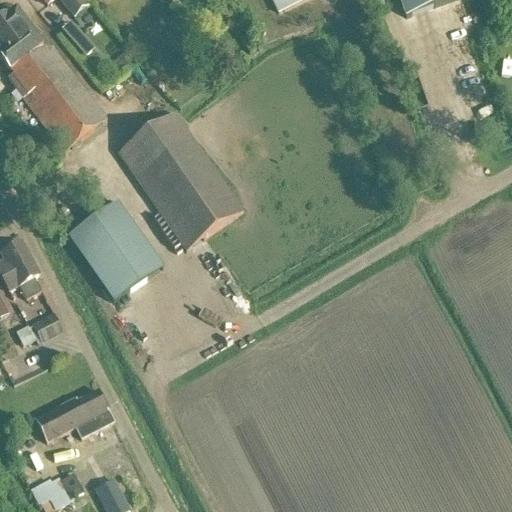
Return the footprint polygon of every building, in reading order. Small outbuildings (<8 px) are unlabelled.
[(87,13),(76,0),(37,0),(47,11),(57,3),(75,24),(87,13)] [(268,0),(277,19),(318,1),(317,0),(268,0)] [(397,0),(406,24),(470,0),(397,0)] [(65,160),(107,126),(52,52),(42,53),(16,17),(7,24),(6,23),(0,27),(0,49),(5,56),(0,59),(0,63),(13,81),(10,83),(18,93),(15,95),(65,160)] [(114,78),(104,83),(107,89),(141,72),(135,58),(110,70),(114,78)] [(174,120),(118,159),(187,258),(243,218),(174,120)] [(68,243),(114,309),(163,274),(117,209),(68,243)] [(26,307),(42,298),(34,284),(40,281),(22,248),(0,259),(4,266),(0,268),(0,282),(9,298),(19,293),(26,307)] [(0,324),(9,320),(0,302),(0,324)] [(41,349),(63,338),(54,319),(32,330),(41,349)] [(36,347),(28,332),(16,338),(24,353),(36,347)] [(81,446),(114,429),(106,415),(107,415),(98,398),(77,409),(76,406),(34,427),(46,450),(75,435),(81,446)] [(35,495),(44,511),(67,511),(74,508),(60,485),(53,489),(51,486),(35,495)] [(125,511),(112,486),(95,495),(103,511),(125,511)]
